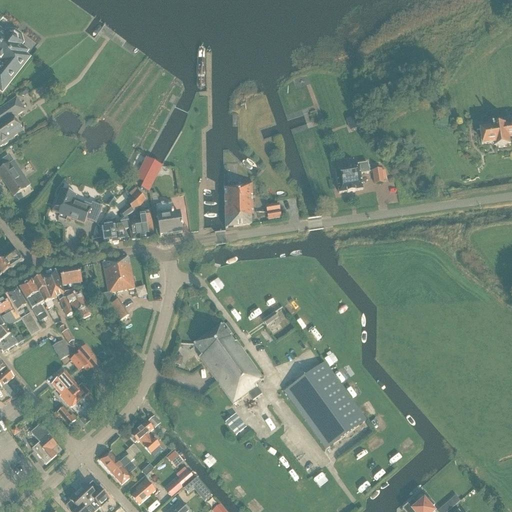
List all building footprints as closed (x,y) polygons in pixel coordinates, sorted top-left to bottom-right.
[(0,60),(4,63),(0,68),(0,89),(1,90),(27,58),(23,54),(25,51),(18,46),(21,43),(19,37),(14,33),(8,33),(5,36),(0,31),(0,60)] [(22,112),(23,110),(23,107),(18,101),(16,100),(16,99),(0,110),(0,145),(1,145),(1,146),(3,146),(8,143),(8,141),(7,140),(12,137),(14,137),(17,135),(18,132),(18,130),(16,127),(14,126),(9,119),(17,114),(20,114),(22,112)] [(358,128),(354,117),(349,119),(353,130),(358,128)] [(495,143),(496,147),(510,145),(509,137),(511,136),(511,125),(508,126),(507,124),(503,124),(503,119),(493,121),(494,128),(482,130),(484,145),(495,143)] [(0,177),(13,197),(25,189),(9,164),(12,162),(8,156),(0,161),(0,177)] [(162,166),(146,158),(132,185),(148,193),(162,166)] [(369,173),(367,164),(358,165),(358,168),(335,172),(339,194),(347,192),(347,193),(355,192),(355,191),(363,190),(360,174),(369,173)] [(383,183),(381,170),(373,171),(375,184),(383,183)] [(224,189),(225,229),(251,224),(251,211),(253,210),(252,184),(224,189)] [(77,196),(60,190),(54,207),(61,210),(58,219),(60,216),(84,225),(87,217),(97,221),(102,207),(95,205),(93,211),(90,210),(90,209),(74,203),(77,196)] [(34,198),(39,208),(52,201),(46,191),(34,198)] [(133,199),(139,208),(145,201),(138,192),(131,197),(133,199)] [(122,221),(139,208),(133,199),(115,212),(122,221)] [(179,214),(173,215),(171,204),(156,207),(157,216),(160,237),(182,233),(179,214)] [(266,207),(268,221),(281,218),(280,211),(277,211),(276,205),(266,207)] [(140,221),(142,239),(154,237),(150,211),(143,212),(144,220),(140,221)] [(131,241),(142,239),(140,221),(128,222),(128,220),(120,222),(123,230),(129,229),(131,241)] [(95,229),(92,241),(97,240),(98,245),(118,242),(128,240),(123,229),(117,230),(116,225),(112,225),(112,221),(103,222),(104,227),(99,227),(97,226),(95,229)] [(15,252),(3,261),(0,263),(0,273),(2,276),(22,263),(23,261),(15,252)] [(129,258),(102,263),(108,294),(111,294),(135,289),(129,258)] [(69,269),(72,288),(80,286),(80,284),(81,284),(78,267),(69,269)] [(69,269),(59,271),(62,287),(68,286),(68,289),(72,288),(69,269)] [(41,277),(50,300),(51,302),(52,301),(58,299),(64,295),(55,271),(41,277)] [(51,302),(50,300),(41,277),(31,283),(44,304),(45,303),(47,309),(54,306),(52,301),(51,302)] [(47,318),(40,306),(43,304),(31,283),(19,290),(31,311),(32,311),(36,318),(36,317),(39,322),(47,318)] [(64,295),(68,305),(70,304),(74,313),(79,311),(83,320),(90,316),(80,293),(74,295),(73,292),(71,293),(71,291),(64,295)] [(16,292),(7,297),(13,307),(16,313),(25,307),(16,292)] [(97,302),(103,299),(100,292),(94,295),(97,302)] [(275,309),(283,303),(276,293),(268,299),(275,309)] [(108,294),(102,295),(108,308),(117,323),(128,316),(119,301),(116,303),(111,294),(108,294)] [(73,314),(68,305),(64,295),(58,299),(59,302),(66,317),(73,314)] [(0,314),(13,307),(7,297),(0,300),(0,314)] [(303,306),(299,299),(291,303),(295,310),(303,306)] [(197,316),(191,304),(181,308),(187,320),(197,316)] [(264,307),(256,312),(261,319),(269,314),(264,307)] [(274,313),(262,321),(266,327),(278,318),(274,313)] [(301,319),(307,327),(315,321),(309,313),(301,319)] [(20,319),(31,337),(40,331),(30,314),(20,319)] [(0,351),(2,354),(17,345),(6,326),(4,327),(0,320),(0,351)] [(264,380),(238,344),(236,342),(235,343),(230,336),(231,335),(224,324),(194,345),(201,356),(199,357),(233,405),(248,394),(253,401),(262,394),(256,386),(264,380)] [(311,333),(318,343),(326,337),(319,327),(311,333)] [(72,355),(63,340),(52,347),(60,361),(72,355)] [(95,357),(85,346),(77,353),(84,361),(86,364),(95,357)] [(329,355),(334,363),(343,357),(338,349),(329,355)] [(87,365),(77,354),(71,359),(80,370),(87,365)] [(284,392),(326,450),(366,421),(324,363),(284,392)] [(5,385),(14,378),(7,371),(0,377),(0,386),(11,399),(15,395),(5,385)] [(72,383),(67,377),(63,372),(58,377),(59,378),(51,385),(61,396),(59,397),(63,401),(69,395),(66,391),(69,389),(73,393),(77,388),(72,383)] [(350,386),(358,396),(366,389),(358,380),(350,386)] [(74,394),(73,393),(69,389),(66,391),(69,395),(63,401),(70,409),(81,400),(75,393),(74,394)] [(190,395),(188,401),(199,404),(200,398),(190,395)] [(364,404),(369,413),(378,408),(372,399),(364,404)] [(68,427),(77,420),(73,415),(70,417),(62,408),(57,414),(68,427)] [(99,414),(94,408),(79,421),(84,427),(99,414)] [(215,423),(227,417),(224,411),(212,417),(215,423)] [(246,428),(235,414),(224,423),(235,436),(246,428)] [(375,420),(380,429),(389,424),(384,415),(375,420)] [(157,427),(160,424),(154,417),(147,422),(154,430),(155,429),(159,433),(161,431),(157,427)] [(188,430),(195,427),(190,418),(184,422),(188,430)] [(153,430),(146,423),(131,436),(131,437),(130,438),(134,444),(136,442),(138,443),(139,442),(150,455),(153,452),(155,450),(159,446),(153,440),(152,441),(147,435),(153,430)] [(40,425),(37,428),(30,434),(37,441),(38,440),(40,443),(32,450),(46,466),(56,456),(54,454),(54,449),(57,447),(48,437),(49,435),(40,425)] [(19,433),(15,428),(10,432),(14,437),(19,433)] [(197,441),(203,434),(198,429),(192,436),(197,441)] [(413,438),(409,443),(415,447),(418,442),(413,438)] [(212,443),(205,447),(209,454),(216,449),(212,443)] [(99,461),(114,477),(130,463),(141,454),(133,445),(129,449),(125,452),(128,456),(126,458),(126,457),(118,464),(109,453),(99,461)] [(162,450),(159,446),(155,450),(153,452),(156,456),(162,450)] [(183,462),(174,452),(166,459),(175,470),(183,462)] [(386,469),(393,464),(387,456),(380,461),(386,469)] [(134,467),(130,463),(114,477),(121,486),(131,478),(129,475),(130,474),(129,472),(134,467)] [(154,469),(148,463),(139,471),(145,477),(154,469)] [(170,481),(178,475),(176,471),(167,477),(170,481)] [(183,489),(194,480),(187,473),(177,482),(183,489)] [(360,480),(367,488),(374,482),(367,474),(360,480)] [(193,491),(205,503),(212,497),(196,478),(194,480),(183,489),(182,490),(187,496),(193,491)] [(138,491),(131,497),(139,506),(155,492),(145,480),(136,489),(138,491)] [(172,498),(183,489),(177,482),(166,492),(172,498)] [(77,493),(90,506),(94,502),(100,508),(109,500),(95,485),(90,489),(86,485),(77,493)] [(86,511),(85,510),(90,506),(77,493),(69,500),(73,505),(68,510),(69,511),(86,511)] [(451,508),(460,501),(456,496),(447,504),(451,508)] [(342,511),(344,511),(351,506),(345,499),(337,505),(342,511)] [(414,499),(403,509),(405,511),(434,511),(431,508),(435,505),(429,499),(426,502),(425,501),(419,506),(414,499)] [(168,511),(189,511),(180,502),(168,511)]
